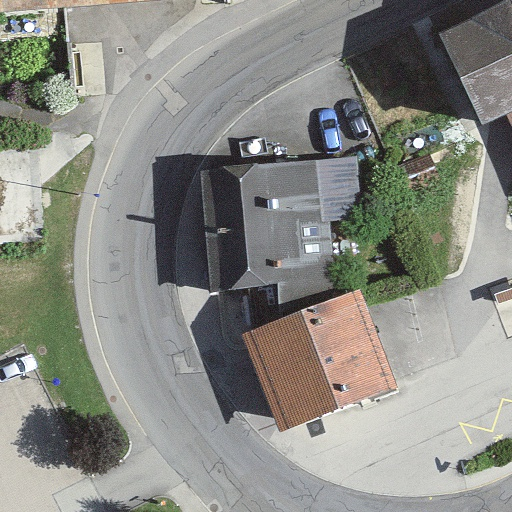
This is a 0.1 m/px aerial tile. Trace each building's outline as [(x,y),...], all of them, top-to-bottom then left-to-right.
[(0,0),(0,11),(169,0),(0,0)] [(511,118),(511,0),(503,0),(440,28),(481,123),(509,111),(511,118)] [(0,244),(47,241),(40,137),(0,138),(0,244)] [(354,156),(197,168),(209,288),(284,281),(305,256),(331,254),(330,220),(359,216),(354,156)] [(283,426),(394,386),(358,288),(247,329),(283,426)]
